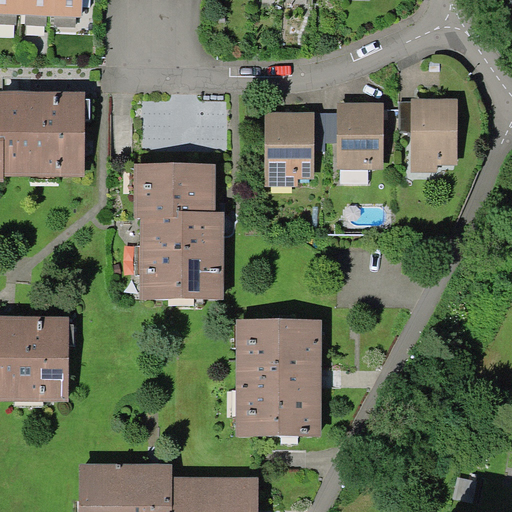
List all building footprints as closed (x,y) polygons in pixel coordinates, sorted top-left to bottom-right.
[(0,0),(0,13),(81,16),(81,0),(0,0)] [(0,180),(2,181),(2,174),(83,174),(83,99),(38,99),(0,98),(0,180)] [(435,106),(414,106),(415,164),(455,163),(454,106),(435,106)] [(362,109),(340,109),(341,170),(384,170),(384,108),(362,109)] [(291,119),(269,119),(268,174),(309,175),(310,120),(291,119)] [(178,167),(138,167),(138,220),(142,220),(142,301),(221,301),(221,216),(214,216),(214,167),(178,167)] [(0,398),(66,399),(67,323),(20,322),(0,322),(0,398)] [(318,324),(241,324),(241,436),(318,436),(318,376),(318,324)] [(171,470),(82,470),(82,511),(254,511),(255,482),(171,482),(171,470)]
